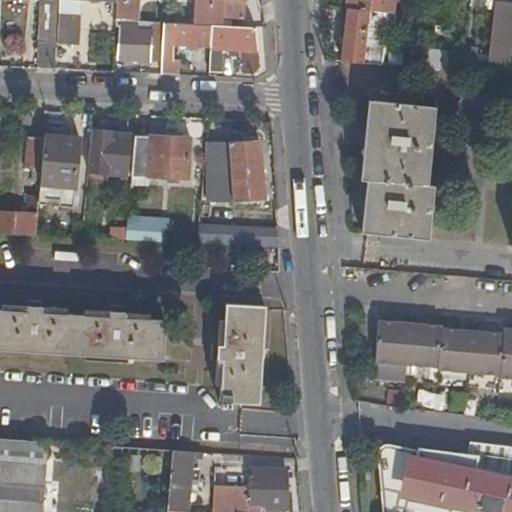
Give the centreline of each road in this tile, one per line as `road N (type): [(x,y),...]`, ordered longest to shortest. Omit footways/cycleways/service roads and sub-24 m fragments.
road 1 (tertiary): [(326,511),(294,99)]
road 2 (residential): [(0,87),(294,99)]
